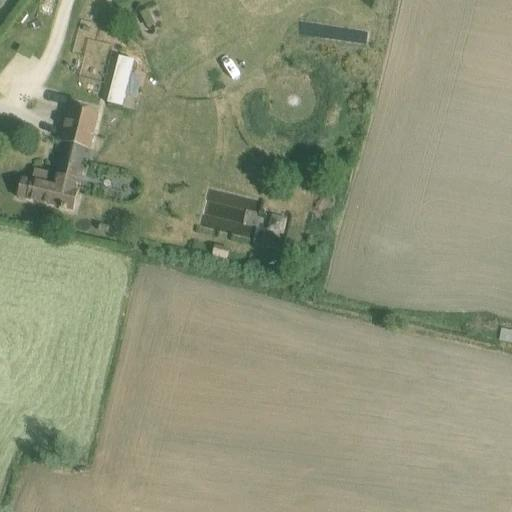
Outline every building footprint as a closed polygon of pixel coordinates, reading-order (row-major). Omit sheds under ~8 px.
[(30,60),(34,50),(14,43),(10,52),(30,60)] [(22,179),(17,200),(74,214),(78,195),(78,193),(74,193),(76,186),(80,186),(83,172),(81,172),(84,157),(86,149),(89,150),(97,114),(68,108),(60,143),(62,143),(60,152),(52,186),(46,184),(48,174),(34,170),(31,182),(22,179)] [(271,216),(268,232),(283,235),(287,220),(271,216)] [(215,247),(211,260),(226,263),(229,251),(215,247)] [(495,328),(510,330),(511,317),(496,315),(495,328)] [(511,331),(501,330),(499,340),(511,342),(511,331)]
